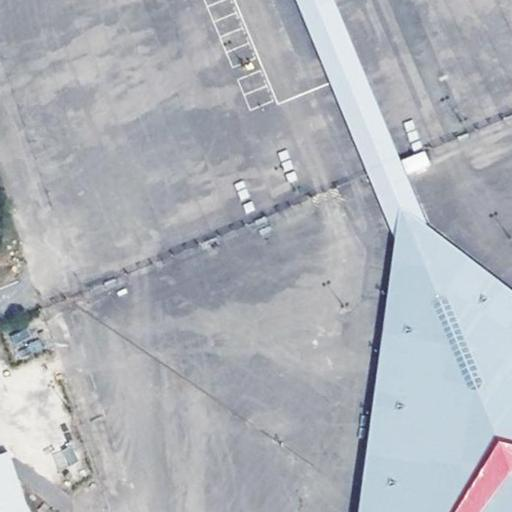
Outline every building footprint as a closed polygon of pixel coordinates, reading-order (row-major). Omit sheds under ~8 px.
[(293,0),(331,89),(346,91),(350,89),(363,77),(330,0),(293,0)] [(367,176),(394,242),(399,208),(427,230),(404,175),(399,162),(363,77),(350,89),(346,91),(331,89),(367,176)] [(404,175),(430,165),(425,152),(399,162),(404,175)] [(511,511),(511,294),(427,230),(399,208),(394,242),(358,511),(511,511)] [(28,511),(10,451),(0,454),(0,511),(28,511)]
